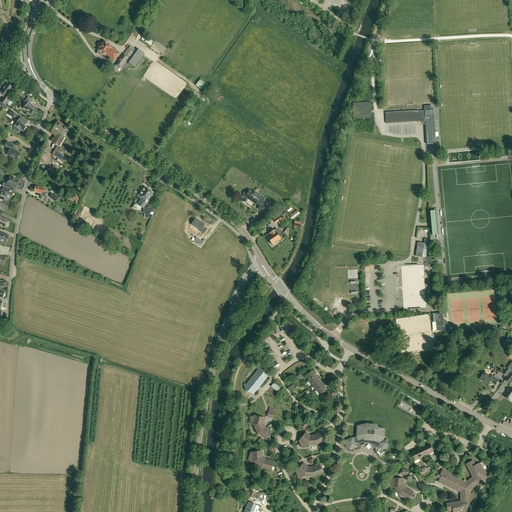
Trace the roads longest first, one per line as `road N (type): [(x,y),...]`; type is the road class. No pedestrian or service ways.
road 1 (tertiary): [(511,435),(320,328),(265,263)]
road 2 (tertiary): [(265,263),(239,227),(52,96)]
road 3 (tertiary): [(193,511),(199,429),(217,350),(240,288),(265,263)]
road 4 (residential): [(6,321),(21,201),(52,96)]
